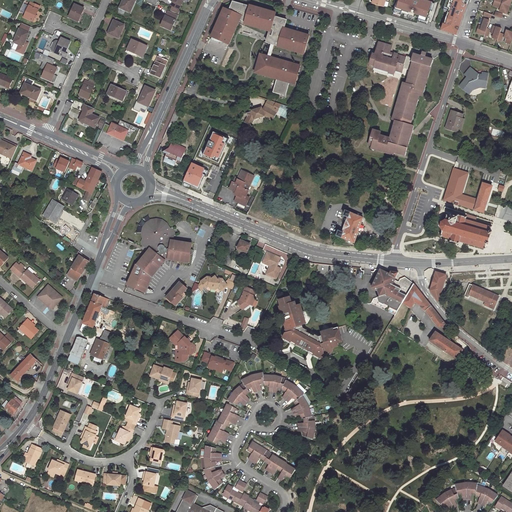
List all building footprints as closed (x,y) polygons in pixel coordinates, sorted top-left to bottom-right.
[(123,0),(120,8),(130,12),(135,0),(123,0)] [(181,4),(173,0),(171,6),(172,6),(177,9),(179,9),(181,4)] [(433,3),(423,0),(397,0),(394,9),(401,12),(401,13),(414,17),(427,21),(433,3)] [(467,0),(446,0),(444,7),(449,9),(448,11),(441,30),(456,35),(463,13),(464,8),(465,9),(467,0)] [(506,14),(509,6),(493,0),(491,5),(500,8),(499,11),(506,14)] [(29,6),(25,14),(24,17),(33,21),(34,18),(36,14),(40,6),(31,2),(29,6)] [(274,17),(276,13),(250,5),(249,7),(232,2),(229,11),(223,8),(211,37),(229,44),(238,23),(239,20),(245,22),(244,24),(269,31),(268,36),(266,42),(271,43),(267,56),(260,54),(254,73),(277,79),(279,80),(277,87),(275,86),(273,92),(278,93),(278,91),(285,93),(287,86),(284,85),(285,82),(288,83),(294,84),(300,66),(270,57),(274,44),(278,45),(277,47),(303,54),(309,36),(284,28),(286,20),(274,17)] [(19,11),(25,14),(29,6),(23,3),(19,11)] [(84,9),(74,4),(69,17),(78,21),(84,9)] [(165,16),(161,26),(170,30),(177,16),(167,12),(166,16),(165,16)] [(486,29),(489,21),(484,19),(481,27),(478,26),(475,33),(483,36),(486,29)] [(268,36),(269,31),(244,24),(245,22),(239,20),(238,23),(268,36)] [(112,24),(108,33),(119,38),(124,25),(114,21),(113,25),(112,24)] [(499,33),(501,29),(493,26),(490,33),(493,34),(492,39),(497,40),(499,33)] [(13,42),(14,42),(18,44),(23,46),(25,42),(26,39),(29,33),(19,29),(13,42)] [(59,42),(55,52),(66,57),(67,54),(65,53),(70,42),(61,38),(59,42)] [(132,39),(127,49),(137,53),(137,54),(143,57),(147,46),(132,39)] [(23,46),(18,44),(16,50),(23,54),(28,43),(25,42),(23,46)] [(372,133),(371,134),(407,145),(408,144),(406,144),(407,140),(408,136),(410,136),(412,129),(411,129),(412,125),(410,125),(411,120),(410,120),(411,117),(412,113),(413,113),(416,105),(414,105),(415,102),(416,98),(418,98),(419,96),(421,96),(423,92),(422,92),(423,88),(424,85),(425,85),(427,78),(426,77),(427,74),(428,70),(429,70),(431,63),(430,63),(431,59),(425,58),(426,53),(422,52),(421,56),(414,55),(413,58),(412,57),(411,61),(405,60),(406,58),(399,56),(398,58),(397,58),(397,55),(397,54),(394,53),(393,55),(389,54),(390,52),(392,46),(378,42),(374,54),(372,54),(369,64),(374,65),(389,70),(389,72),(388,73),(394,74),(395,70),(402,72),(403,68),(403,67),(410,69),(410,70),(409,73),(410,73),(409,76),(408,80),(407,80),(406,84),(403,83),(402,87),(403,87),(402,91),(401,94),(400,94),(397,101),(399,102),(398,106),(397,109),(395,109),(393,116),(394,117),(393,120),(397,121),(396,125),(394,125),(393,128),(394,129),(393,132),(392,131),(390,138),(380,135),(381,132),(374,130),(373,134),(372,133)] [(48,64),(50,65),(53,59),(41,53),(38,59),(43,62),(40,67),(45,69),(48,64)] [(158,57),(151,73),(160,78),(167,61),(158,57)] [(45,69),(42,77),(52,81),(55,75),(58,68),(53,66),(50,65),(48,64),(45,69)] [(478,74),(470,68),(464,75),(466,77),(459,87),(468,94),(471,90),(479,87),(485,88),(487,74),(482,73),(481,75),(478,74)] [(0,73),(0,84),(9,88),(13,79),(0,73)] [(94,84),(89,82),(85,80),(83,84),(84,84),(79,95),(88,99),(94,84)] [(29,96),(37,99),(41,90),(25,83),(21,93),(29,96)] [(111,85),(107,95),(111,97),(111,96),(122,101),(126,92),(111,85)] [(142,94),(138,102),(148,107),(155,91),(146,86),(142,94)] [(275,111),(280,104),(267,100),(264,106),(265,106),(264,108),(262,109),(262,108),(258,109),(258,108),(255,109),(255,110),(251,111),(246,113),(247,117),(244,122),(251,126),(253,119),(264,116),(272,120),(276,112),(275,111)] [(84,111),(92,114),(94,109),(84,104),(82,107),(84,107),(82,110),(84,111)] [(87,124),(95,127),(100,118),(92,114),(84,111),(79,121),(87,124)] [(461,118),(463,114),(451,111),(445,129),(457,133),(458,129),(461,118)] [(174,114),(167,130),(171,132),(178,116),(174,114)] [(300,114),(296,120),(302,123),(305,117),(300,114)] [(128,131),(123,140),(133,144),(140,129),(120,120),(118,126),(128,131)] [(108,132),(111,126),(105,123),(102,131),(108,134),(108,132)] [(111,126),(108,132),(116,136),(116,137),(123,140),(128,131),(118,126),(112,124),(111,126)] [(229,139),(214,131),(203,155),(218,162),(229,139)] [(407,145),(371,134),(368,145),(372,146),(371,147),(375,148),(375,149),(382,151),(382,150),(386,151),(390,152),(390,154),(393,155),(395,150),(397,151),(397,153),(403,155),(404,151),(405,152),(407,145)] [(2,141),(0,140),(0,152),(12,158),(18,146),(8,142),(7,143),(2,141)] [(164,161),(174,166),(176,163),(179,164),(186,149),(171,143),(169,148),(163,152),(167,154),(164,161)] [(30,155),(24,152),(19,164),(16,163),(13,169),(20,172),(21,173),(24,167),(32,171),(37,161),(31,158),(29,157),(30,155)] [(65,172),(69,162),(61,158),(59,161),(56,159),(53,166),(56,168),(65,172)] [(74,167),(70,166),(72,162),(72,163),(74,159),(72,158),(69,168),(75,170),(77,166),(75,165),(74,167)] [(83,163),(74,159),(72,163),(72,162),(70,166),(74,167),(75,165),(77,166),(81,167),(83,163)] [(207,170),(192,163),(183,182),(198,189),(204,176),(207,170)] [(101,171),(92,167),(90,174),(89,176),(98,180),(102,172),(101,171)] [(468,173),(454,168),(443,200),(473,209),(477,199),(461,194),(468,173)] [(236,184),(233,183),(232,182),(229,189),(235,192),(234,194),(237,196),(235,200),(246,205),(249,198),(246,196),(249,191),(247,190),(249,185),(250,185),(254,176),(242,170),(238,179),(236,184)] [(87,191),(92,193),(97,183),(98,181),(98,180),(89,176),(86,182),(90,184),(87,191)] [(86,182),(80,179),(77,186),(87,191),(90,184),(86,182)] [(477,199),(473,209),(483,212),(491,185),(482,182),(477,199)] [(67,189),(62,199),(73,205),(78,195),(67,189)] [(88,201),(92,193),(87,191),(83,199),(88,201)] [(46,211),(43,215),(54,222),(61,211),(64,206),(53,200),(46,211)] [(338,231),(336,235),(354,243),(363,218),(345,210),(344,215),(348,217),(342,232),(338,231)] [(459,241),(484,249),(486,244),(487,245),(491,232),(490,231),(491,226),(486,225),(471,220),(472,216),(467,214),(466,217),(458,215),(457,217),(446,213),(445,219),(441,221),(439,227),(442,231),(440,236),(450,239),(449,241),(458,244),(459,241)] [(54,222),(43,215),(40,220),(50,228),(54,223),(54,222)] [(344,215),(338,231),(342,232),(348,217),(344,215)] [(133,287),(135,288),(137,289),(145,292),(152,277),(165,261),(168,259),(189,262),(192,244),(174,241),(170,240),(169,238),(172,237),(175,234),(173,230),(169,229),(167,224),(162,221),(156,219),(151,220),(146,224),(143,228),(142,233),(143,238),(141,242),(143,246),(145,247),(147,249),(136,263),(135,263),(130,274),(125,285),(128,286),(133,287)] [(54,223),(50,228),(60,236),(65,231),(54,223)] [(241,240),(235,253),(244,257),(250,244),(241,240)] [(0,263),(2,265),(8,258),(0,250),(0,263)] [(77,281),(82,274),(91,259),(87,257),(82,253),(80,251),(70,267),(71,268),(66,275),(77,281)] [(248,258),(254,261),(257,255),(251,252),(248,258)] [(267,253),(263,260),(270,263),(268,266),(270,266),(266,274),(276,279),(280,269),(276,267),(279,262),(277,261),(277,259),(278,257),(267,253)] [(16,262),(11,268),(14,271),(19,265),(16,262)] [(19,265),(14,271),(21,277),(22,276),(27,281),(26,282),(32,288),(39,280),(27,269),(25,271),(23,268),(24,267),(20,264),(19,265)] [(389,272),(380,268),(370,287),(377,291),(383,294),(387,295),(394,298),(386,311),(395,315),(402,303),(403,302),(413,284),(405,278),(400,280),(398,283),(397,284),(393,282),(394,281),(398,271),(395,271),(390,270),(389,272)] [(444,283),(445,279),(446,275),(435,272),(429,290),(438,301),(442,290),(440,289),(442,282),(444,283)] [(221,291),(227,286),(226,284),(222,279),(220,279),(219,280),(217,279),(215,276),(212,279),(210,278),(207,277),(201,281),(202,283),(200,285),(199,286),(201,289),(204,286),(206,288),(209,286),(218,288),(221,291)] [(227,286),(233,289),(236,282),(229,279),(228,282),(226,284),(227,286)] [(179,281),(165,296),(175,306),(182,298),(180,296),(187,288),(179,281)] [(420,293),(413,284),(403,302),(402,303),(411,308),(414,302),(412,301),(414,298),(420,293)] [(45,289),(38,296),(44,302),(52,309),(58,302),(62,297),(48,285),(45,289)] [(487,292),(473,285),(471,289),(468,288),(464,296),(468,298),(469,295),(485,302),(488,303),(487,306),(493,309),(498,296),(487,292)] [(246,293),(245,292),(241,301),(238,303),(243,311),(249,307),(250,305),(251,306),(254,300),(257,293),(248,288),(246,293)] [(96,294),(93,293),(92,297),(90,301),(102,306),(105,298),(102,296),(96,294)] [(412,301),(414,302),(420,305),(427,300),(424,297),(420,293),(414,298),(412,301)] [(387,295),(383,294),(384,295),(380,297),(373,299),(371,303),(386,311),(394,298),(387,295)] [(0,298),(0,312),(5,317),(11,311),(5,305),(6,304),(0,298)] [(335,335),(339,333),(338,330),(334,331),(333,330),(329,331),(328,329),(320,332),(323,339),(319,340),(319,338),(300,329),(298,329),(297,325),(305,323),(303,316),(301,316),(300,313),(302,312),(299,304),(295,305),(294,302),(290,302),(289,299),(286,300),(280,302),(278,302),(279,306),(280,306),(286,325),(285,325),(286,329),(286,332),(285,332),(282,337),(287,340),(288,339),(296,344),(299,345),(300,344),(303,346),(306,348),(306,349),(309,351),(317,355),(316,356),(321,359),(324,354),(324,352),(327,351),(332,350),(331,347),(338,345),(335,335)] [(432,307),(427,300),(420,305),(424,310),(425,310),(438,326),(442,326),(444,328),(446,329),(448,327),(432,307)] [(93,327),(102,306),(90,301),(81,323),(82,324),(90,326),(93,327)] [(244,317),(240,328),(245,330),(249,319),(244,317)] [(30,322),(31,321),(28,318),(20,327),(31,338),(39,330),(34,326),(30,322)] [(87,332),(90,326),(82,324),(80,329),(87,332)] [(104,331),(100,340),(109,344),(113,334),(104,331)] [(0,346),(4,350),(14,338),(8,333),(5,337),(0,332),(0,344),(0,346)] [(435,332),(430,340),(434,344),(435,343),(451,354),(451,355),(456,358),(462,349),(457,346),(457,347),(450,342),(440,335),(441,335),(435,332)] [(175,342),(180,334),(176,333),(171,338),(175,342)] [(184,338),(180,334),(175,342),(176,343),(179,343),(178,350),(176,350),(176,362),(184,362),(187,359),(187,355),(191,355),(194,352),(194,346),(192,344),(191,344),(189,342),(189,341),(188,339),(186,339),(184,338)] [(73,348),(70,353),(78,356),(80,357),(87,340),(79,337),(77,338),(76,341),(73,348)] [(109,344),(100,340),(94,356),(103,359),(109,344)] [(70,353),(68,359),(75,363),(78,356),(70,353)] [(209,355),(205,353),(202,361),(207,363),(207,361),(210,362),(209,366),(215,369),(222,371),(224,367),(227,369),(226,370),(231,371),(234,364),(229,362),(229,363),(223,361),(223,360),(216,357),(215,358),(209,356),(209,355)] [(37,359),(31,354),(11,375),(18,382),(20,380),(22,376),(35,361),(37,359)] [(173,371),(164,368),(164,369),(154,366),(150,376),(160,380),(161,379),(169,382),(173,371)] [(77,394),(84,378),(73,373),(69,382),(71,383),(70,386),(68,390),(77,394)] [(263,373),(252,375),(257,390),(260,390),(261,389),(259,383),(264,382),(263,375),(263,373)] [(241,380),(243,383),(247,389),(251,387),(254,392),(256,391),(257,390),(252,375),(241,380)] [(275,375),(263,375),(264,382),(264,385),(269,385),(269,391),(270,391),(273,391),(275,375)] [(286,379),(275,375),(273,391),(274,392),(276,392),(277,387),(282,388),(285,380),(286,379)] [(202,381),(192,379),(191,383),(190,386),(188,386),(187,392),(186,394),(198,397),(202,381)] [(295,386),(285,380),(282,388),(281,389),(286,392),(283,397),(284,398),(286,399),(295,386)] [(243,383),(234,391),(246,402),(247,401),(249,400),(245,395),(249,392),(247,389),(243,383)] [(304,394),(295,386),(286,399),(287,400),(288,401),(293,397),(296,400),(302,395),(304,394)] [(246,402),(234,391),(228,400),(236,405),(239,401),(244,404),(245,403),(246,402)] [(308,406),(302,395),(296,400),(294,402),(296,406),(292,409),(292,411),(293,412),(308,406)] [(15,396),(9,403),(5,408),(12,414),(20,406),(20,405),(22,402),(15,396)] [(107,399),(103,398),(98,410),(102,411),(107,399)] [(186,404),(176,402),(176,406),(175,409),(173,409),(172,411),(172,413),(171,417),(183,420),(186,404)] [(227,404),(223,413),(237,420),(238,419),(239,416),(233,413),(236,409),(227,404)] [(140,409),(131,405),(126,417),(130,419),(128,422),(135,425),(136,425),(138,419),(139,417),(137,416),(138,413),(140,409)] [(312,417),(308,406),(293,412),(294,414),(294,415),(300,414),(301,419),(304,418),(312,417)] [(71,415),(61,411),(54,428),(52,431),(55,432),(62,435),(64,431),(71,415)] [(218,422),(225,426),(227,426),(229,421),(235,424),(236,422),(237,420),(223,413),(218,422)] [(314,417),(312,417),(304,418),(304,423),(298,424),(298,425),(298,427),(315,428),(314,417)] [(217,421),(212,430),(227,438),(228,436),(229,434),(223,431),(225,426),(218,422),(217,421)] [(126,427),(124,430),(121,429),(116,440),(125,444),(127,440),(128,437),(130,438),(132,433),(133,430),(135,425),(128,422),(126,427)] [(172,424),(165,423),(164,426),(163,428),(168,429),(166,441),(174,443),(179,445),(180,440),(177,439),(180,426),(172,424)] [(312,439),(315,428),(298,427),(298,429),(298,430),(304,432),(303,436),(312,439)] [(94,439),(96,434),(94,433),(87,430),(85,429),(83,433),(82,437),(84,438),(82,441),(81,445),(83,446),(89,449),(90,449),(92,445),(94,439)] [(227,438),(212,430),(207,440),(216,444),(219,439),(225,441),(226,439),(227,438)] [(511,437),(509,436),(510,436),(502,431),(495,442),(499,444),(500,442),(503,445),(502,446),(502,447),(509,451),(510,450),(511,451),(511,437)] [(250,459),(252,461),(261,447),(252,442),(247,450),(252,453),(249,458),(250,459)] [(39,447),(32,444),(28,454),(27,457),(25,461),(34,466),(42,449),(39,447)] [(206,446),(204,457),(221,458),(221,456),(221,454),(215,453),(215,448),(206,446)] [(163,450),(151,447),(151,449),(150,452),(152,453),(151,456),(151,460),(160,462),(163,450)] [(261,447),(252,461),(254,462),(256,463),(260,457),(264,460),(269,453),(270,452),(261,447)] [(269,453),(264,460),(264,461),(269,464),(266,469),(268,470),(270,472),(278,458),(269,453)] [(204,457),(206,469),(214,467),(215,466),(215,462),(221,461),(221,459),(221,458),(204,457)] [(287,463),(278,458),(270,472),(271,473),(273,474),(277,468),(282,471),(286,464),(287,463)] [(57,462),(53,460),(49,470),(50,470),(56,473),(60,475),(60,474),(64,476),(69,465),(63,462),(61,461),(60,463),(57,462)] [(295,469),(286,464),(282,471),(278,477),(280,479),(281,480),(285,474),(290,477),(295,469)] [(204,469),(208,480),(222,472),(222,471),(221,470),(216,471),(214,467),(206,469),(204,469)] [(96,475),(78,470),(75,480),(93,485),(96,475)] [(156,474),(144,472),(144,474),(143,477),(145,477),(144,480),(143,484),(144,484),(143,490),(152,493),(154,486),(153,486),(156,474)] [(222,472),(208,480),(215,489),(223,483),(220,479),(224,475),(224,474),(222,472)] [(113,475),(105,474),(104,484),(120,485),(120,484),(121,476),(121,475),(117,475),(113,475)] [(454,484),(455,488),(457,494),(462,493),(463,499),(465,499),(467,499),(466,482),(454,484)] [(477,483),(466,482),(467,499),(469,499),(470,499),(471,493),(475,493),(477,485),(477,483)] [(222,495),(233,500),(238,492),(232,489),(233,488),(228,485),(222,495)] [(488,489),(477,485),(475,493),(475,495),(480,496),(478,502),(479,503),(481,504),(488,489)] [(455,488),(445,492),(453,506),(455,505),(456,505),(454,499),(458,497),(457,494),(455,488)] [(498,495),(488,489),(481,504),(482,504),(484,505),(488,500),(492,503),(498,495)] [(223,511),(210,505),(201,508),(193,504),(198,496),(187,491),(175,511),(223,511)] [(238,492),(233,500),(244,506),(249,498),(249,496),(243,493),(242,495),(238,492)] [(453,506),(445,492),(436,500),(443,507),(447,504),(450,508),(452,507),(453,506)] [(501,507),(506,511),(511,503),(501,496),(495,506),(500,509),(501,507)] [(254,500),(249,498),(244,506),(243,507),(252,511),(254,511),(258,505),(253,502),(254,500)] [(142,509),(145,502),(138,499),(135,506),(134,510),(135,510),(134,511),(133,511),(132,511),(131,511),(146,511),(147,511),(142,509)] [(87,504),(86,507),(97,511),(99,508),(88,503),(87,504)]
